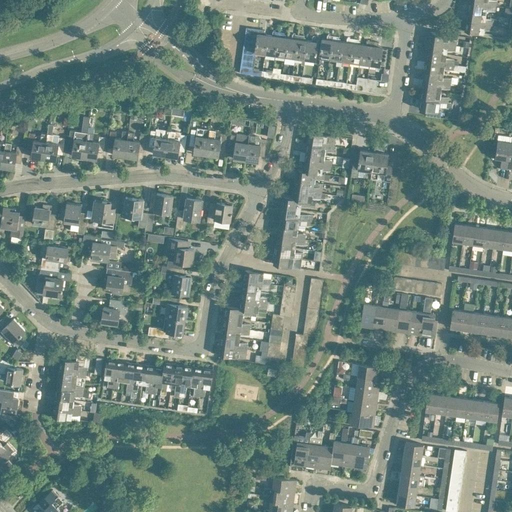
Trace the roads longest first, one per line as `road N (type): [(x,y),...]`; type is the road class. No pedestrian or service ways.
road 1 (residential): [(0,190),(153,176),(262,189)]
road 2 (residential): [(438,358),(407,385),(368,484),(325,481),(314,490),(311,511)]
road 3 (residential): [(225,260),(197,346),(75,334)]
road 4 (tertiary): [(136,24),(149,45),(198,82),(272,99)]
road 5 (tertiary): [(272,99),(210,74),(161,31),(136,24)]
road 6 (tertiary): [(0,86),(106,48),(136,24)]
road 7 (tertiary): [(511,201),(473,185),(394,124)]
road 8 (tertiary): [(115,2),(74,32),(0,56)]
